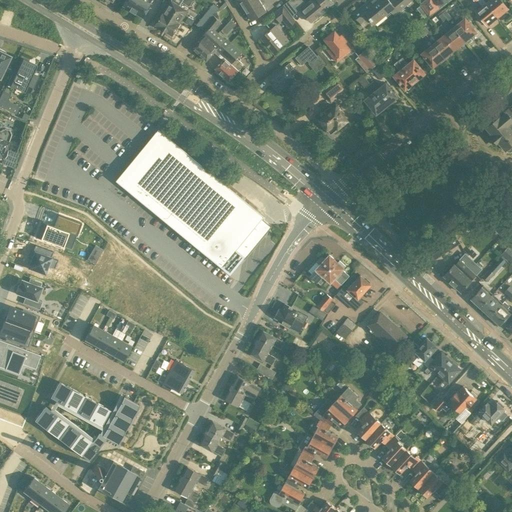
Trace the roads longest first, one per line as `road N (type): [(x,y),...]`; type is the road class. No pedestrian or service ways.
road 1 (secondary): [(325,200),(236,128),(86,32)]
road 2 (secondary): [(511,373),(325,200)]
road 3 (residential): [(199,413),(305,216),(325,200)]
road 4 (residential): [(341,187),(511,49)]
road 5 (residential): [(233,98),(79,0)]
road 6 (residential): [(411,511),(355,459),(341,464),(340,483),(377,511)]
road 7 (residential): [(72,54),(17,194)]
road 8 (residential): [(199,413),(71,342)]
road 9 (residential): [(341,187),(233,98)]
